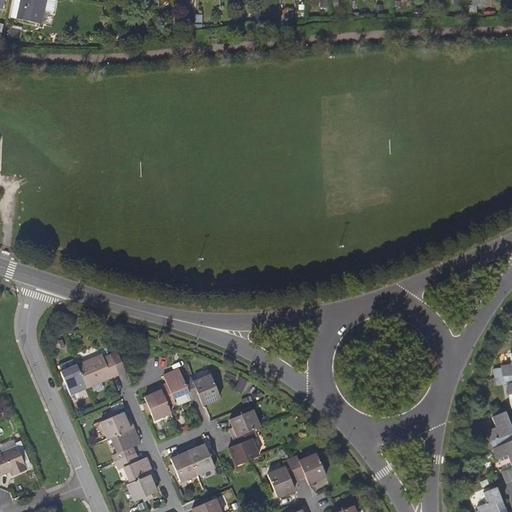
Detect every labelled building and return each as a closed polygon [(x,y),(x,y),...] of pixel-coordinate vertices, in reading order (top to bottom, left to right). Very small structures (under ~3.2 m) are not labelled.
[(53,13),(55,0),(14,0),(10,19),(39,25),(42,10),(53,13)] [(25,31),(10,28),(8,36),(23,39),(25,31)] [(125,359),(131,356),(127,349),(122,351),(125,359)] [(111,355),(119,374),(126,371),(118,352),(111,355)] [(511,353),(510,353),(511,365),(501,366),(501,367),(493,369),(494,378),(503,377),(511,375),(511,353)] [(103,358),(102,355),(77,365),(87,388),(111,377),(119,374),(111,355),(103,358)] [(61,372),(67,386),(71,395),(87,388),(77,365),(77,366),(74,359),(59,365),(62,371),(61,372)] [(188,392),(184,381),(179,369),(163,376),(166,384),(160,387),(168,406),(175,403),(173,398),(188,392)] [(199,397),(202,405),(220,397),(210,375),(193,382),(191,377),(184,381),(188,392),(192,400),(199,397)] [(511,375),(503,377),(504,384),(507,383),(511,409),(511,408),(511,375)] [(171,413),(168,406),(160,387),(150,390),(152,394),(145,397),(149,408),(154,420),(171,413)] [(230,428),(233,438),(252,430),(259,427),(251,408),(239,413),(240,415),(229,419),(233,427),(230,428)] [(107,439),(111,438),(133,428),(129,419),(126,420),(122,412),(112,417),(100,422),(107,439)] [(511,433),(511,429),(505,412),(492,417),(496,427),(486,431),(493,449),(511,441),(511,437),(511,434),(511,433)] [(116,462),(135,454),(132,447),(140,444),(133,428),(111,438),(117,453),(113,455),(116,462)] [(236,466),(258,456),(251,439),(255,437),(252,430),(233,438),(236,445),(228,448),(236,466)] [(511,441),(493,449),(497,459),(499,459),(508,455),(511,465),(511,464),(511,441)] [(195,445),(186,449),(197,474),(214,467),(205,445),(197,448),(195,445)] [(11,476),(26,470),(17,446),(0,453),(0,473),(9,470),(11,476)] [(197,474),(186,449),(177,452),(178,456),(170,459),(175,470),(180,482),(197,474)] [(138,461),(135,454),(116,462),(119,469),(123,467),(130,483),(153,473),(146,457),(138,461)] [(304,476),(308,484),(325,477),(316,455),(299,462),(296,457),(290,460),(298,479),(304,476)] [(503,469),(511,465),(508,455),(499,459),(503,469)] [(298,479),(290,460),(282,463),(284,468),(268,475),(277,497),(295,490),(291,482),(298,479)] [(156,482),(153,473),(130,483),(127,484),(134,501),(146,496),(156,492),(153,484),(156,482)] [(493,511),(504,508),(496,488),(484,493),(487,503),(478,507),(480,511),(493,511)] [(219,511),(214,499),(203,504),(192,508),(193,511),(219,511)]
